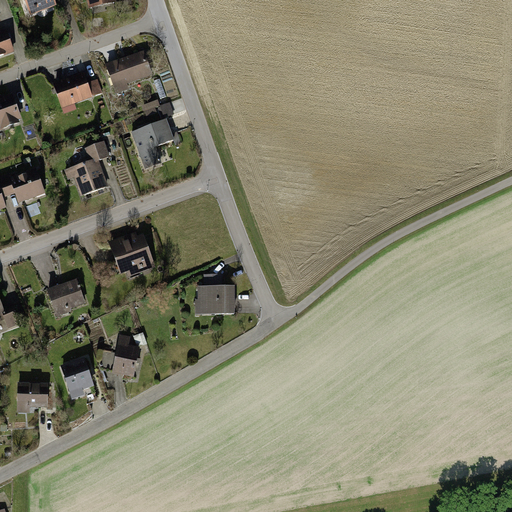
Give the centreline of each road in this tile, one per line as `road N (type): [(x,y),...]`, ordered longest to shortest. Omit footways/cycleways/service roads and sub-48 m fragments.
road 1 (residential): [(0,476),(276,323),(217,178)]
road 2 (track): [(511,180),(384,242),(276,323)]
road 3 (residential): [(0,258),(217,178)]
road 4 (residential): [(0,78),(161,20)]
road 5 (residential): [(217,178),(161,20)]
